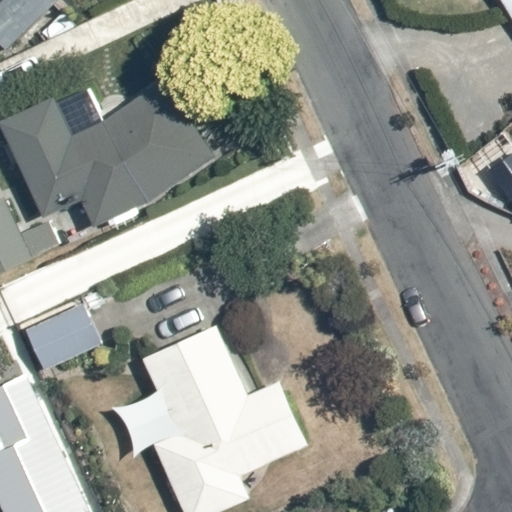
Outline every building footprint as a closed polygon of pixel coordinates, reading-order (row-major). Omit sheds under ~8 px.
[(59,0),(6,0),(0,7),(0,42),(11,52),(59,0)] [(511,0),(498,0),(511,24),(511,0)] [(61,95),(5,120),(47,217),(83,202),(94,228),(110,221),(116,235),(169,212),(161,194),(222,167),(183,78),(101,114),(91,92),(65,104),(61,95)] [(10,203),(0,206),(0,277),(63,251),(50,221),(23,233),(10,203)] [(83,298),(26,319),(45,374),(103,353),(83,298)] [(235,327),(151,360),(162,387),(117,404),(137,454),(155,447),(180,511),(218,511),(254,498),(245,475),(313,449),(285,378),(259,388),(235,327)]
